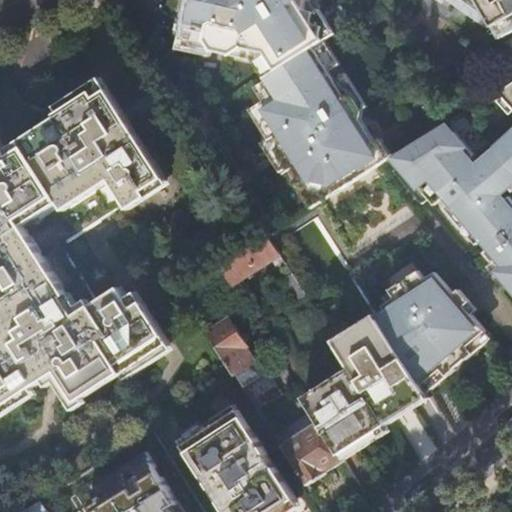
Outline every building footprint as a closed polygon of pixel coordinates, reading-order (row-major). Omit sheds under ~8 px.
[(322,183),(331,197),(360,178),(394,157),(383,139),(377,143),(362,119),(364,113),(353,95),(346,94),(315,48),(326,40),(324,35),(327,26),(319,21),(316,9),(310,0),(194,0),(190,19),(192,19),(189,33),(197,35),(195,43),(251,56),(263,49),(269,50),(279,67),(267,75),(282,98),(262,110),(296,164),(299,163),(304,170),(301,172),(311,189),(322,183)] [(511,0),(468,0),(489,14),(501,35),(511,29),(511,0)] [(511,133),(496,146),(497,147),(511,164),(511,79),(502,88),(511,100),(511,133)] [(0,407),(61,368),(71,384),(82,399),(173,340),(146,298),(137,304),(124,283),(99,299),(63,244),(168,175),(111,87),(99,94),(94,88),(57,110),(62,117),(11,150),(0,131),(0,293),(0,294),(0,312),(5,320),(0,323),(0,407)] [(511,284),(511,197),(511,195),(505,200),(499,193),(511,183),(511,164),(497,147),(476,165),(469,157),(475,152),(456,128),(449,133),(443,125),(394,157),(434,206),(445,196),(466,219),(459,225),(476,244),(482,238),(499,257),(506,265),(500,271),(511,284)] [(269,236),(222,266),(233,284),(280,254),(269,236)] [(506,265),(499,257),(493,262),(500,271),(506,265)] [(278,273),(295,300),(305,293),(288,267),(278,273)] [(420,271),(391,291),(397,299),(385,307),(397,323),(389,328),(376,307),(375,307),(378,313),(430,391),(430,393),(446,379),(477,352),(471,345),(479,338),(488,330),(472,311),(468,314),(463,308),(466,305),(464,303),(462,306),(454,298),(457,295),(437,272),(426,280),(420,271)] [(464,303),(457,295),(454,298),(462,306),(464,303)] [(332,335),(335,340),(378,313),(375,307),(332,335)] [(352,366),(386,419),(430,391),(378,313),(335,340),(352,366)] [(211,331),(230,361),(246,385),(264,373),(247,347),(250,345),(233,318),(211,331)] [(306,396),(322,420),(343,454),(368,438),(389,424),(386,419),(352,366),(306,396)] [(264,373),(246,385),(259,407),(278,395),(265,373),(264,373)] [(386,419),(389,424),(415,408),(433,397),(430,393),(430,391),(386,419)] [(229,511),(273,511),(298,496),(243,408),(185,444),(229,511)] [(284,445),(309,484),(327,472),(347,459),(343,454),(322,420),(284,445)] [(176,511),(173,508),(181,503),(164,476),(156,481),(150,472),(158,467),(148,452),(103,481),(110,491),(91,503),(96,511),(176,511)] [(52,511),(43,498),(22,511),(52,511)]
